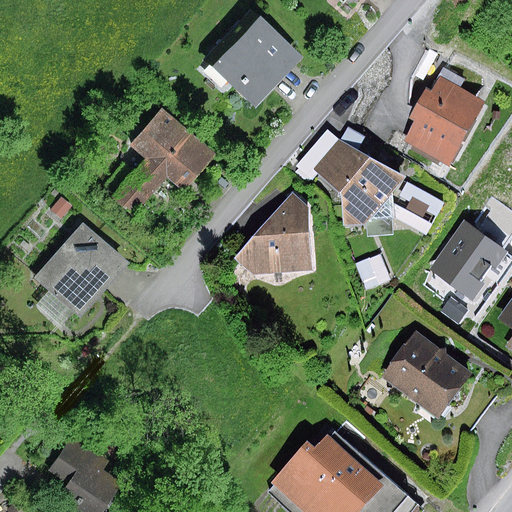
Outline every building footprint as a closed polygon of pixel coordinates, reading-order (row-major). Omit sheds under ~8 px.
[(296,55),(254,16),(209,65),(250,104),(296,55)] [(417,122),(407,141),(453,166),(487,102),(461,88),(466,79),(445,68),(433,91),(427,87),(411,118),(417,122)] [(214,154),(159,108),(127,146),(145,160),(113,198),(134,215),(163,180),(180,194),(214,154)] [(316,170),(341,140),(329,129),(296,167),(309,177),(316,170)] [(407,178),(341,140),(316,170),(342,192),(344,227),(369,224),(372,220),(395,219),(394,193),(407,178)] [(310,206),(293,193),(237,258),(254,275),(316,271),(310,206)] [(60,198),(50,209),(61,219),(71,207),(60,198)] [(129,266),(83,225),(34,280),(81,321),(129,266)] [(511,257),(468,227),(437,271),(474,297),(488,277),(498,284),(511,264),(511,257)] [(381,254),(356,263),(366,289),(390,280),(381,254)] [(511,303),(502,320),(511,326),(511,303)] [(475,373),(419,332),(385,380),(442,420),(475,373)] [(500,390),(475,373),(442,420),(466,438),(500,390)] [(423,511),(426,509),(334,431),(319,448),(313,442),(270,493),(292,511),(423,511)] [(111,464),(71,437),(48,471),(66,483),(52,503),(64,511),(100,511),(116,489),(101,479),(111,464)]
